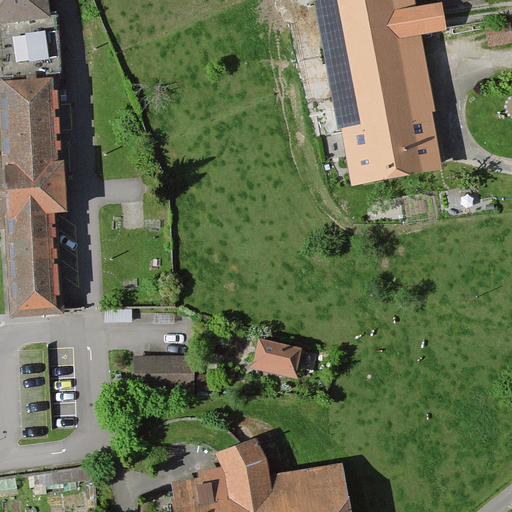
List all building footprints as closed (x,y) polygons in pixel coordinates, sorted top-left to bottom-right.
[(0,0),(0,29),(43,24),(39,0),(0,0)] [(415,38),(437,34),(433,10),(411,13),(408,0),(315,0),(316,2),(296,5),(319,142),(331,140),(337,176),(344,175),(346,186),(434,171),(424,115),(428,115),(415,38)] [(511,37),(510,25),(485,29),(488,49),(511,45),(511,37)] [(47,32),(29,35),(32,61),(50,58),(47,32)] [(0,299),(2,321),(57,317),(50,217),(63,217),(54,81),(0,85),(0,299)] [(292,354),(248,344),(242,371),(286,381),(292,354)] [(188,362),(130,361),(130,392),(188,393),(188,362)] [(225,486),(170,493),(172,511),(347,511),(341,469),(272,479),(256,444),(214,463),(225,486)]
